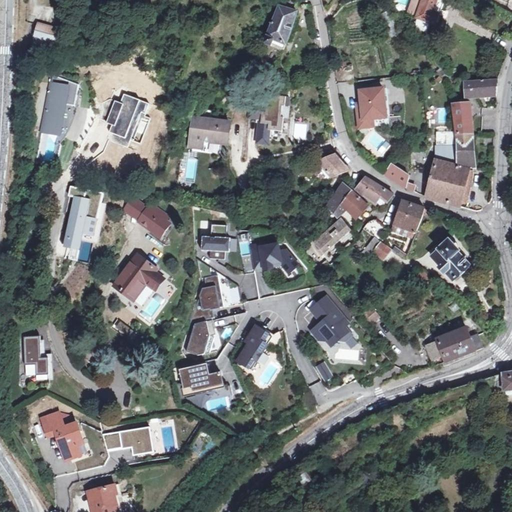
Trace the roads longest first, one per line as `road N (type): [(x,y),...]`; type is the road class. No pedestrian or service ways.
road 1 (residential): [(499,222),(426,206),(354,160),(316,0)]
road 2 (secondary): [(231,511),(282,461),(344,418),(499,352)]
road 3 (track): [(332,399),(220,475),(185,511)]
road 4 (residential): [(499,222),(511,74)]
road 5 (unknown): [(333,93),(312,96),(286,146),(230,136)]
